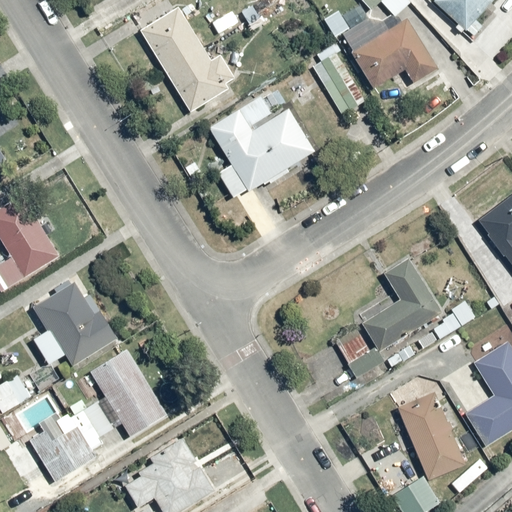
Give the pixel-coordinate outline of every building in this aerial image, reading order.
[(380,0),(361,0),(370,10),(380,0)] [(435,0),(466,32),(495,0),(435,0)] [(179,7),(141,30),(189,113),(229,90),(226,84),(235,79),(221,56),(214,61),(179,7)] [(407,20),(353,52),(372,90),(405,70),(413,83),(438,69),(407,20)] [(338,49),(312,65),(340,114),(367,99),(338,49)] [(271,92),(209,127),(249,191),(316,152),(289,109),(285,112),(271,92)] [(0,172),(10,167),(0,149),(0,172)] [(63,258),(25,197),(0,211),(0,235),(14,260),(0,268),(0,285),(5,294),(63,258)] [(511,198),(480,220),(511,263),(511,198)] [(366,326),(383,353),(446,315),(414,260),(388,275),(403,302),(366,326)] [(77,285),(36,309),(50,333),(37,340),(53,367),(67,358),(73,368),(122,340),(103,312),(98,315),(77,285)] [(511,347),(510,344),(477,362),(496,397),(469,413),(486,449),(511,432),(511,347)] [(170,416),(129,351),(92,374),(133,439),(170,416)] [(29,394),(18,375),(0,384),(0,406),(4,413),(31,398),(29,394)] [(472,469),(440,395),(401,410),(432,483),(472,469)] [(48,431),(30,442),(59,484),(99,458),(79,428),(56,442),(48,431)] [(200,462),(185,440),(155,460),(155,467),(143,474),(147,479),(128,488),(141,510),(158,501),(164,511),(185,511),(217,493),(202,468),(195,472),(192,467),(200,462)] [(420,511),(436,502),(420,477),(389,496),(398,511),(420,511)]
